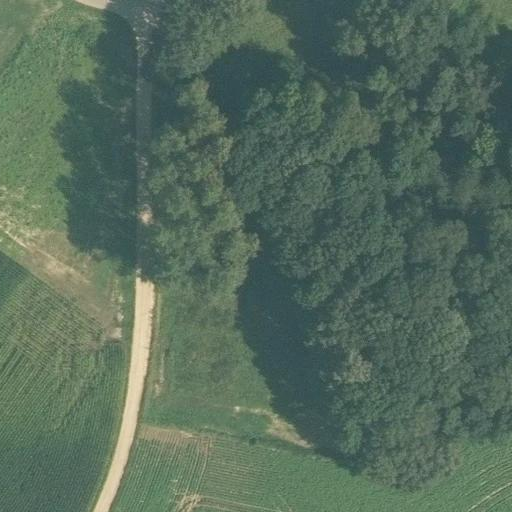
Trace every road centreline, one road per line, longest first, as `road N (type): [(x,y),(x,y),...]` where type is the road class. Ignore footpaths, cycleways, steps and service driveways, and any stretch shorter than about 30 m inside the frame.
road 1 (track): [(148,11),(142,338),(117,463),(95,511)]
road 2 (track): [(146,256),(122,274),(96,268),(0,205)]
